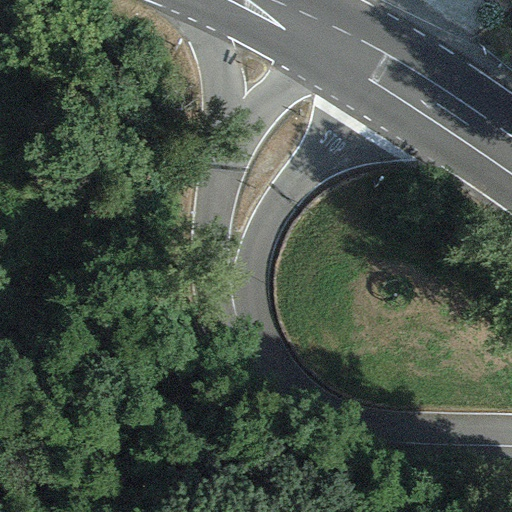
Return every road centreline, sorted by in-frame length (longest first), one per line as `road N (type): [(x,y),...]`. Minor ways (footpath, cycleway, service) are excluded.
road 1 (tertiary): [(323,25),(214,267),(213,346),(241,408),(293,460),(464,458),(511,469)]
road 2 (primary): [(511,159),(323,25)]
